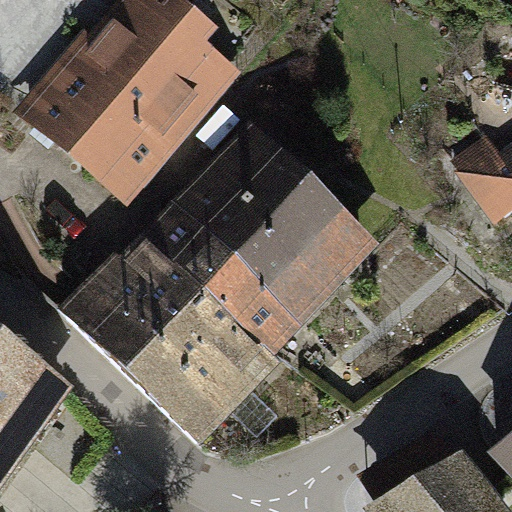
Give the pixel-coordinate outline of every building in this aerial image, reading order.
[(132,0),(33,121),(128,199),(230,76),(136,0),(132,0)] [(511,208),(511,158),(504,164),(485,137),(456,159),(499,218),(511,208)] [(151,242),(263,349),(359,247),(296,188),(305,179),(280,155),(270,165),(246,142),(151,242)] [(237,377),(263,349),(151,242),(123,271),(117,265),(66,319),(196,441),(248,387),(237,377)] [(0,467),(58,386),(0,344),(0,467)] [(511,436),(492,451),(511,472),(511,436)] [(378,506),(382,511),(494,511),(454,464),(378,506)]
